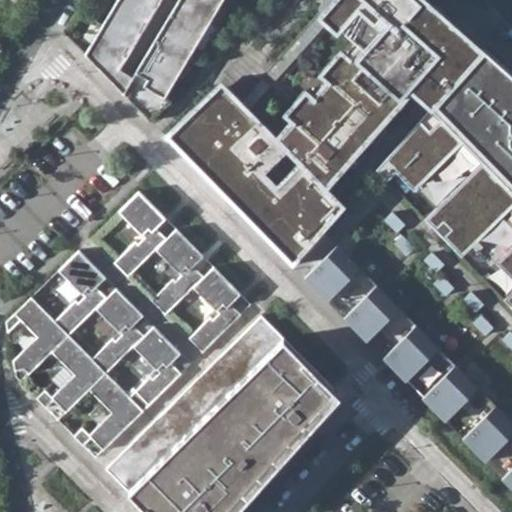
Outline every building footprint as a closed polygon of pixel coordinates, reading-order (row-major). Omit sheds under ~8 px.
[(151,120),(164,97),(171,100),(231,0),(117,0),(86,54),(112,81),(124,92),(151,120)] [(485,47),(432,0),(329,0),(328,2),(370,39),(364,46),(359,41),(359,42),(276,136),(250,108),(241,100),(230,88),(226,94),(222,97),(213,88),(165,134),(293,264),(345,205),(328,187),(414,91),(432,107),(485,47)] [(322,9),(266,72),(275,80),(330,17),(359,42),(359,41),(364,46),(370,39),(328,2),(329,0),(324,0),(319,6),(322,9)] [(432,107),(377,169),(388,181),(396,172),(413,155),(432,174),(463,143),(482,163),(425,219),(447,242),(464,225),(479,240),(511,207),(511,247),(510,250),(511,252),(511,292),(504,300),(511,308),(511,71),(485,47),(432,107)] [(270,85),(261,78),(241,100),(250,108),(270,85)] [(222,79),(213,88),(222,97),(226,94),(230,88),(222,79)] [(432,174),(413,155),(396,172),(414,190),(432,174)] [(156,248),(167,238),(152,223),(162,213),(139,190),(119,210),(144,237),(138,243),(136,240),(114,262),(128,276),(156,248)] [(464,225),(447,242),(462,257),(479,240),(464,225)] [(193,286),(204,276),(190,261),(199,251),(195,247),(176,228),(167,238),(156,248),(182,275),(176,281),(173,278),(151,299),(165,314),(193,286)] [(511,450),(511,421),(338,244),(305,277),(494,468),(511,450)] [(79,249),(59,269),(85,295),(79,301),(76,299),(55,320),(69,334),(96,307),(107,296),(93,282),(102,273),(79,249)] [(511,252),(510,250),(496,263),(511,279),(511,252)] [(203,351),(241,313),(227,299),(237,289),(234,287),(214,266),(204,276),(193,286),(219,312),(213,319),(210,316),(189,337),(203,351)] [(107,296),(96,307),(122,333),(116,339),(113,337),(92,358),(106,372),(134,345),(144,334),(130,320),(140,310),(116,287),(107,296)] [(6,321),(8,332),(21,319),(37,336),(13,359),(15,370),(24,368),(29,373),(52,351),(69,334),(55,320),(31,296),(6,321)] [(106,468),(149,511),(219,511),(228,506),(297,429),(334,388),(262,315),(106,468)] [(144,334),(134,345),(159,371),(153,377),(151,375),(130,396),(144,410),(181,373),(167,358),(177,348),(154,325),(144,334)] [(89,389),(106,372),(92,358),(69,334),(52,351),(74,374),(52,396),(45,388),(37,397),(45,406),(46,406),(54,399),(66,411),(89,389)] [(103,449),(144,410),(130,396),(106,372),(89,389),(112,412),(90,433),(82,426),(74,435),(77,439),(83,445),(91,437),(103,449)] [(511,478),(511,450),(494,468),(508,482),(511,478)]
